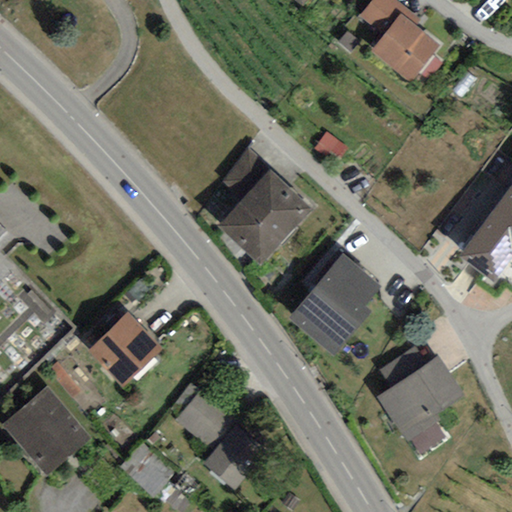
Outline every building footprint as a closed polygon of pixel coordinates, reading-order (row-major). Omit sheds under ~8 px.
[(397,15),(373,46),(409,74),(433,42),(397,15)] [(223,175),(245,196),(257,184),(255,182),(265,170),(284,188),(287,184),(245,145),(223,175)] [(223,221),(258,253),(302,205),(284,188),(265,170),(255,182),(257,184),(245,196),(223,221)] [(511,177),(460,251),(493,274),(511,246),(511,177)] [(0,244),(9,235),(0,224),(0,244)] [(380,281),(341,249),(289,312),(334,349),(371,304),(365,299),(380,281)] [(153,342),(125,312),(90,345),(118,375),(153,342)] [(430,408),(458,389),(435,355),(378,394),(405,433),(434,414),(430,408)] [(199,386),(175,415),(193,430),(218,401),(199,386)] [(84,435),(43,387),(5,420),(46,467),(84,435)] [(241,430),(234,424),(205,460),(231,481),(260,446),(255,442),(260,436),(246,424),(241,430)] [(144,445),(124,471),(158,498),(178,471),(144,445)]
